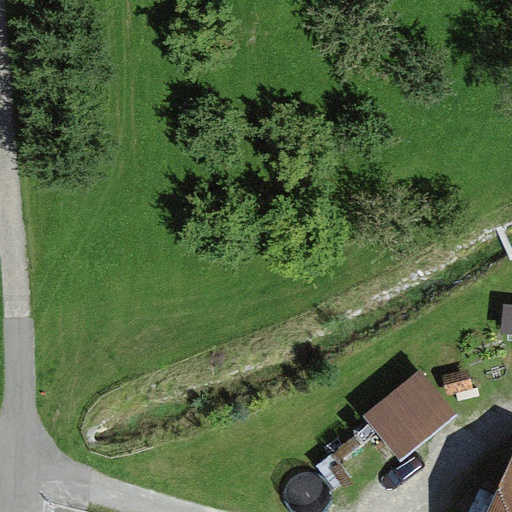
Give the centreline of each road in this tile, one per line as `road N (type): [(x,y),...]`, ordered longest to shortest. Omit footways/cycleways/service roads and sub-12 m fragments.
road 1 (track): [(18,318),(0,116)]
road 2 (unclassified): [(14,511),(18,318)]
